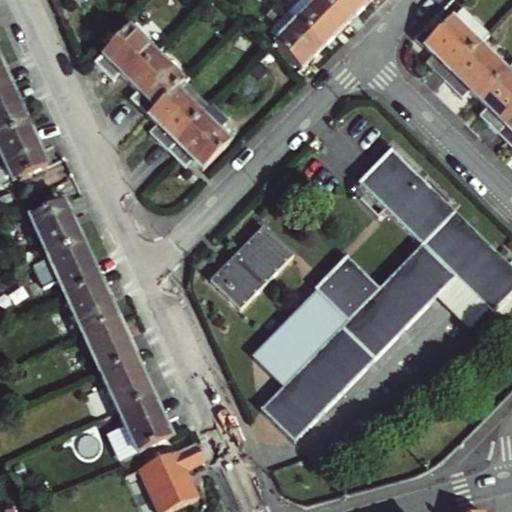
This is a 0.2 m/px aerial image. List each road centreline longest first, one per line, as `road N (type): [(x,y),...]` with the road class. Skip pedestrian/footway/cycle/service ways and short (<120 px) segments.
road 1 (residential): [(144,277),(364,58)]
road 2 (residential): [(17,0),(144,277)]
road 3 (residential): [(144,277),(251,511)]
road 4 (residential): [(364,58),(511,201)]
